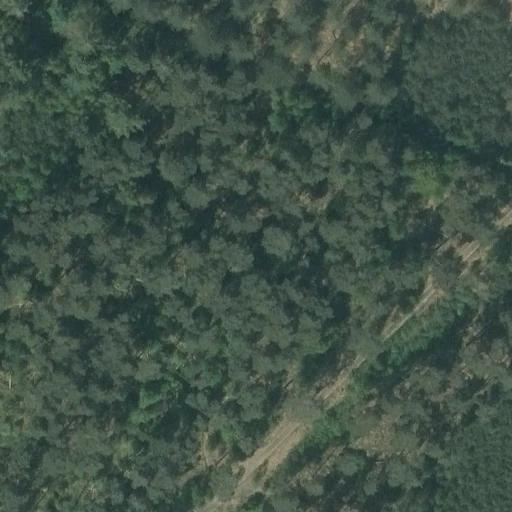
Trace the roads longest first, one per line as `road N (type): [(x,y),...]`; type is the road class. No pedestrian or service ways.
road 1 (track): [(511,192),(41,0)]
road 2 (track): [(511,222),(220,511)]
